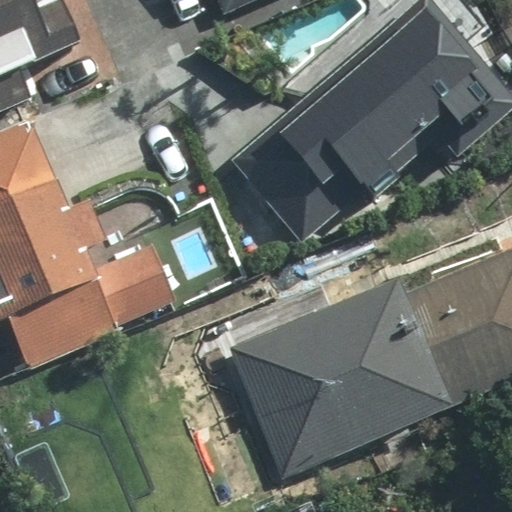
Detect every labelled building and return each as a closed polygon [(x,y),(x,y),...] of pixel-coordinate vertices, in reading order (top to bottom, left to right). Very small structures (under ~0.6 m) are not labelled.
[(64,6),(40,16),(32,0),(0,0),(0,84),(53,62),(70,102),(99,90),(64,6)] [(462,162),(511,120),(511,107),(423,4),(232,165),(302,247),(437,133),(462,162)] [(19,375),(95,346),(92,338),(177,306),(152,240),(113,257),(89,198),(65,208),(29,122),(0,133),(0,329),(2,329),(19,375)] [(511,389),(511,259),(407,302),(401,286),(232,354),(282,481),(511,389)] [(58,407),(22,424),(43,471),(80,454),(58,407)]
